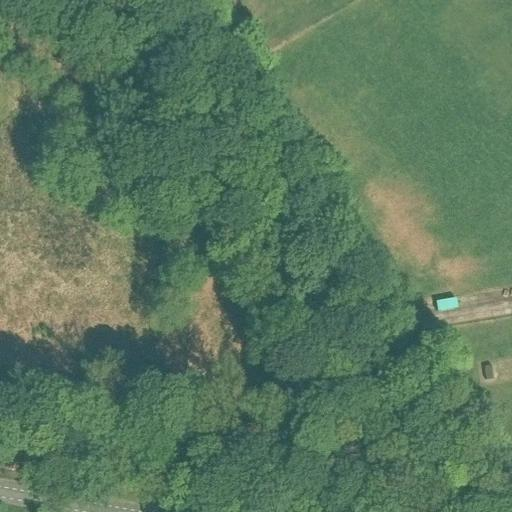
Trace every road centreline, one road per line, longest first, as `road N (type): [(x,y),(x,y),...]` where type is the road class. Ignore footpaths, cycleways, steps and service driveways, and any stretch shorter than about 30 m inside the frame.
road 1 (track): [(94,0),(445,511)]
road 2 (tertiary): [(0,489),(126,511)]
